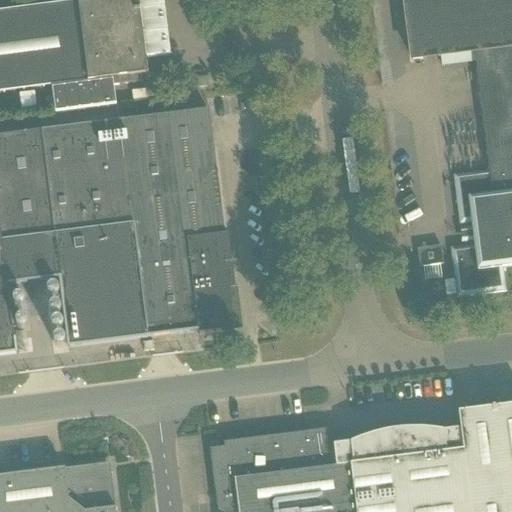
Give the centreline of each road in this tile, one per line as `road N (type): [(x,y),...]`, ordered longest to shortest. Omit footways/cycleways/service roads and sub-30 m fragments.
road 1 (unclassified): [(365,368),(322,0)]
road 2 (unclassified): [(157,391),(365,368)]
road 3 (unknown): [(327,41),(207,50),(179,0)]
road 4 (unclassified): [(0,411),(157,391)]
road 5 (unclassified): [(365,368),(511,350)]
road 6 (unclassified): [(171,511),(157,391)]
